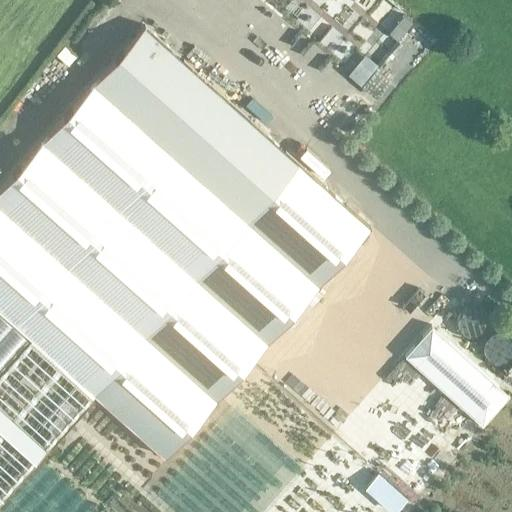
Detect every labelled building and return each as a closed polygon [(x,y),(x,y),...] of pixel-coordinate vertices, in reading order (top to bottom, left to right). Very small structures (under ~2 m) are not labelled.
[(399,37),(413,19),(403,12),(390,30),(399,37)] [(370,230),(144,25),(0,186),(0,311),(96,402),(164,464),(370,230)] [(349,71),(361,80),(376,60),(364,51),(349,71)] [(0,504),(96,402),(0,311),(0,504)] [(433,321),(406,351),(483,421),(510,392),(433,321)] [(511,346),(511,333),(492,329),(487,351),(510,356),(511,346)]
